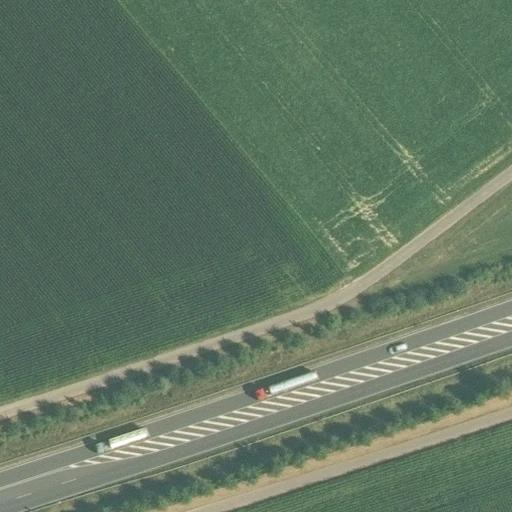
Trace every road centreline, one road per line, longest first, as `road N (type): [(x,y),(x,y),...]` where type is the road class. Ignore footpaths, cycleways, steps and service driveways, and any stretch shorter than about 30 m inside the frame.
road 1 (track): [(511,174),(310,317),(0,430)]
road 2 (trunk): [(0,496),(511,324)]
road 3 (track): [(206,511),(511,412)]
